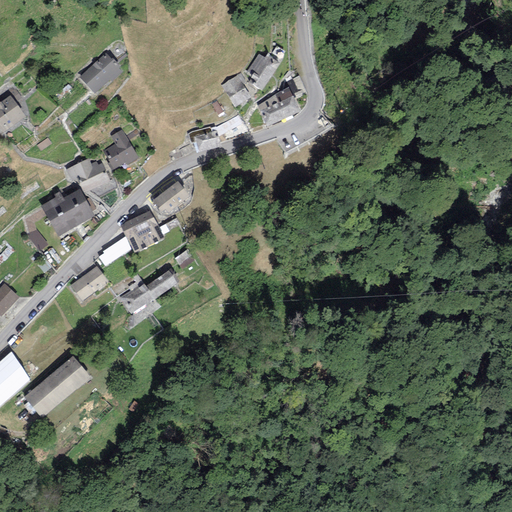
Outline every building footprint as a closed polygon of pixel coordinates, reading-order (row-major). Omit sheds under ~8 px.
[(106,53),(79,78),(94,94),(110,79),(113,83),(124,73),(106,53)] [(248,82),(262,91),(280,63),(267,55),(265,58),(258,54),(245,73),(252,78),(248,82)] [(221,85),(235,108),(251,98),(243,84),(246,82),(241,74),(221,85)] [(259,111),(266,127),(301,112),(294,96),(292,96),(288,87),(257,106),(259,111)] [(0,102),(0,127),(3,132),(25,117),(10,96),(0,102)] [(216,101),(212,104),(218,115),(223,112),(216,101)] [(215,126),(210,127),(212,133),(217,132),(218,137),(243,123),(239,115),(216,128),(215,126)] [(191,144),(195,143),(198,153),(221,147),(218,137),(217,132),(212,133),(210,127),(188,133),(191,144)] [(126,136),(121,130),(110,137),(115,144),(103,152),(109,162),(114,170),(126,162),(128,165),(139,157),(128,140),(126,136)] [(136,130),(126,136),(128,140),(139,134),(136,130)] [(36,144),(40,151),(51,144),(48,137),(36,144)] [(96,161),(91,164),(88,159),(66,170),(72,182),(77,179),(84,193),(110,181),(102,163),(98,165),(96,161)] [(177,181),(153,201),(162,212),(165,209),(168,213),(189,196),(177,181)] [(55,197),(41,206),(59,236),(94,216),(79,189),(63,199),(59,192),(54,195),(55,197)] [(132,249),(134,253),(164,239),(149,210),(120,224),(126,236),(132,249)] [(26,235),(40,251),(48,244),(36,230),(26,235)] [(111,263),(132,249),(126,236),(103,251),(105,253),(99,257),(106,267),(111,263)] [(174,259),(182,269),(194,261),(188,250),(174,259)] [(97,266),(71,285),(82,301),(108,282),(97,266)] [(168,271),(146,287),(154,299),(177,283),(168,271)] [(4,283),(0,287),(0,316),(1,317),(19,297),(4,283)] [(130,315),(154,299),(146,287),(144,284),(139,288),(138,286),(119,298),(130,315)] [(0,407),(30,381),(11,350),(0,359),(0,407)] [(73,356),(25,397),(43,419),(92,378),(73,356)]
